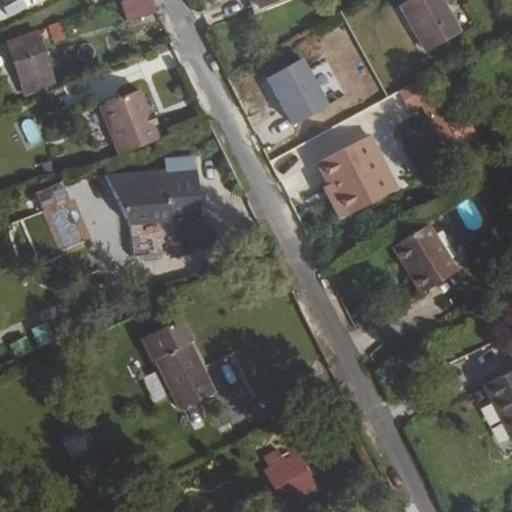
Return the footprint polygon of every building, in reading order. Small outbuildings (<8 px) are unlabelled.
[(154,20),(147,0),(146,0),(122,8),(128,28),(154,20)] [(249,0),(254,10),(280,0),(249,0)] [(426,57),(459,39),(438,0),(413,0),(399,8),(426,57)] [(55,92),(37,37),(6,47),(24,102),(55,92)] [(291,125),(326,106),(301,59),(266,78),(291,125)] [(433,78),(398,95),(410,115),(423,110),(449,158),(480,146),(433,78)] [(158,144),(139,98),(98,114),(117,161),(158,144)] [(24,152),(46,144),(35,114),(13,122),(24,152)] [(367,136),(363,138),(391,192),(396,189),(367,136)] [(391,192),(363,138),(319,162),(335,192),(330,195),(342,218),(391,192)] [(61,161),(79,153),(74,140),(55,149),(61,161)] [(168,222),(197,219),(194,166),(163,169),(168,222)] [(102,176),(126,225),(168,222),(163,169),(102,176)] [(64,182),(32,192),(40,214),(72,204),(64,182)] [(450,273),(425,223),(392,239),(407,271),(403,273),(412,291),(450,273)] [(392,239),(387,242),(403,273),(407,271),(392,239)] [(179,318),(145,335),(155,357),(151,360),(177,412),(212,396),(186,343),(189,341),(179,318)] [(46,323),(31,329),(39,346),(53,339),(46,323)] [(155,357),(145,335),(138,338),(148,361),(155,357)] [(509,446),(511,444),(511,371),(480,389),(509,446)] [(96,468),(106,463),(98,447),(88,453),(96,468)] [(277,451),(263,460),(268,470),(264,471),(282,507),(294,501),(300,497),(298,493),(311,486),(295,455),(282,461),(277,451)] [(296,505),(294,501),(282,507),(284,511),(296,505)]
